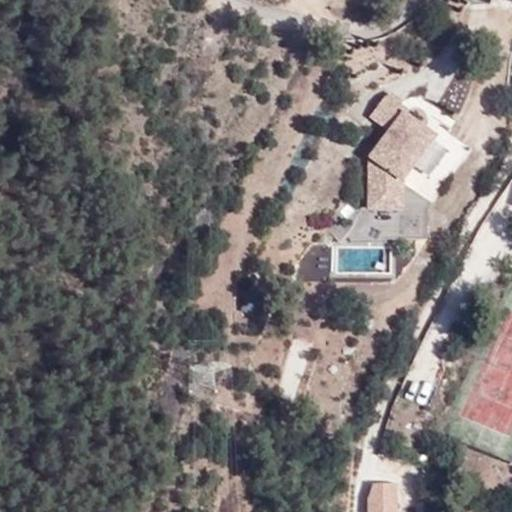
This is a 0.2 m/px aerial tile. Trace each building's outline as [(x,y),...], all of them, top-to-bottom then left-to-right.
[(397,113),(401,108),(387,95),(381,99),(368,118),(383,130),(397,113)] [(410,168),(432,141),(397,113),(383,130),(386,133),(365,160),(364,213),(399,213),(399,182),(410,168)] [(450,130),(440,124),(436,131),(438,133),(432,141),(410,168),(439,191),(467,149),(446,135),(450,130)] [(339,248),(339,269),(386,269),(386,248),(339,248)] [(245,289),(239,308),(256,314),(262,295),(245,289)] [(364,480),(364,511),(394,511),(394,479),(364,480)]
